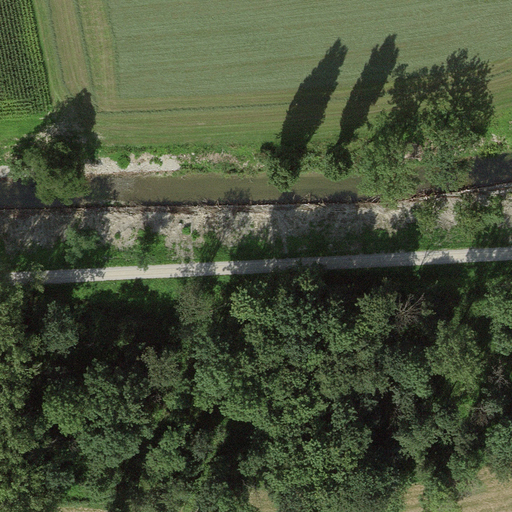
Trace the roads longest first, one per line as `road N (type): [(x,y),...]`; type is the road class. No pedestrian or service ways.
road 1 (track): [(511,98),(430,119),(280,136),(0,149)]
road 2 (track): [(511,254),(0,280)]
road 3 (track): [(40,0),(68,146)]
